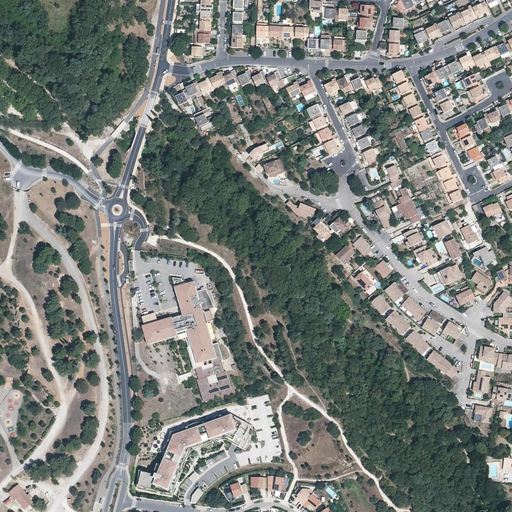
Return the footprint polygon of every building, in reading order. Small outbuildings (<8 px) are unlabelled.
[(234,0),(234,8),(236,9),(244,9),(243,0),(234,0)] [(310,3),(310,9),(313,10),(313,12),(322,12),(322,7),(323,3),(323,2),(314,2),(314,0),(310,0),(310,3)] [(413,3),(411,0),(404,0),(402,1),(401,0),(400,0),(398,1),(403,10),(404,11),(407,10),(415,6),(413,3)] [(477,17),(489,11),(484,2),(483,3),(481,0),(477,0),(471,3),(472,5),(473,8),(477,17)] [(201,17),(210,18),(211,9),(213,9),(213,5),(211,5),(201,4),(201,9),(201,17)] [(358,14),(361,14),(363,14),(363,18),(371,18),(372,18),(372,15),(371,15),(371,5),(361,5),(358,5),(358,14)] [(461,13),(465,22),(477,17),(473,8),(472,5),(469,7),(460,11),(461,13)] [(322,7),(322,12),(322,18),(335,19),(335,11),(335,9),(326,9),(326,7),(322,7)] [(233,21),(243,22),(243,13),(245,13),(245,9),(244,9),(236,9),(235,12),(234,12),(233,21)] [(339,21),(339,19),(348,19),(348,17),(348,9),(339,9),(339,11),(335,11),(335,19),(335,20),(339,21)] [(449,19),(454,28),(465,22),(461,13),(460,11),(448,16),(449,19)] [(200,30),(210,30),(210,21),(212,21),(212,18),(210,18),(201,17),(200,30)] [(368,31),(369,27),(370,27),(370,23),(371,18),(363,18),(360,18),(358,18),(358,27),(358,30),(367,31),(368,31)] [(394,18),(393,27),(391,27),(391,31),(400,31),(403,31),(403,19),(394,18)] [(437,24),(442,33),(454,28),(449,19),(437,24)] [(233,34),(242,35),(243,26),(246,26),(246,22),(243,22),(233,21),(233,34)] [(270,24),(257,23),(257,36),(266,36),(266,38),(269,38),(270,36),(270,26),(270,24)] [(270,36),(274,36),(279,37),(279,38),(282,39),(282,37),(283,27),(283,24),(279,24),(270,23),(270,24),(270,26),(270,36)] [(434,26),(426,30),(430,39),(442,33),(437,24),(437,23),(434,24),(434,26)] [(283,27),(282,37),(292,37),(292,39),(295,39),(295,37),(296,27),(296,24),(283,24),(283,27)] [(296,27),(295,37),(304,38),(304,39),(308,40),(308,39),(309,28),(296,27)] [(414,31),(414,35),(419,44),(430,39),(426,30),(424,31),(423,27),(414,31)] [(212,30),(210,30),(200,30),(195,30),(195,43),(204,43),(209,43),(210,34),(211,34),(212,30)] [(355,43),(364,43),(364,40),(367,40),(367,31),(358,30),(357,30),(357,40),(355,40),(355,43)] [(391,31),(390,31),(390,40),(388,40),(388,44),(389,44),(397,44),(398,40),(400,40),(400,31),(391,31)] [(242,35),(233,34),(232,47),(242,47),(242,38),(244,38),(244,35),(242,35)] [(308,40),(308,49),(317,49),(317,50),(321,51),(321,49),(321,39),(308,39),(308,40)] [(331,40),(321,39),(321,49),(325,49),(330,50),(330,51),(334,51),(334,50),(334,40),(331,40)] [(346,48),(347,40),(334,39),(334,40),(334,50),(335,50),(335,52),(342,52),(342,50),(343,50),(343,52),(346,52),(346,48)] [(496,46),(501,55),(509,51),(510,53),(511,51),(511,49),(509,43),(505,44),(505,42),(496,46)] [(204,47),(204,43),(195,43),(194,47),(193,47),(192,56),(202,56),(202,47),(204,47)] [(397,44),(389,44),(389,53),(387,53),(387,56),(397,57),(397,53),(399,53),(399,44),(397,44)] [(501,55),(496,46),(485,52),(485,54),(489,61),(497,57),(498,58),(501,57),(501,55)] [(334,51),(333,58),(353,59),(353,49),(346,48),(346,52),(343,52),(343,50),(342,50),(342,52),(335,52),(335,50),(334,50),(334,51)] [(485,54),(482,55),(481,54),(473,58),(476,64),(477,66),(486,63),(486,64),(489,62),(489,61),(485,54)] [(459,60),(460,61),(464,68),(472,65),(473,66),(476,64),(473,58),(472,55),(469,57),(468,56),(459,60)] [(452,74),(460,70),(461,72),(465,70),(464,68),(460,61),(457,63),(456,61),(448,65),(452,74)] [(448,65),(437,71),(441,79),(449,76),(449,77),(453,75),(452,74),(448,65)] [(231,72),(232,73),(224,77),(228,86),(236,82),(235,80),(239,79),(238,77),(235,70),(231,72)] [(242,86),(250,82),(250,80),(253,79),(252,77),(249,70),(245,71),(246,73),(238,77),(239,79),(242,86)] [(260,72),(261,73),(252,77),(253,79),(257,86),(265,82),(267,85),(270,84),(267,78),(263,70),(260,72)] [(402,70),(392,75),(398,86),(407,82),(409,81),(407,78),(405,78),(402,70)] [(275,74),(267,78),(270,84),(271,87),(278,84),(281,90),(286,88),(282,80),(278,71),(275,73),(275,74)] [(441,79),(437,71),(425,76),(429,85),(437,81),(438,83),(441,81),(441,79)] [(214,86),(215,88),(223,85),(224,88),(228,86),(224,77),(221,72),(217,74),(218,75),(210,78),(214,86)] [(344,75),(345,77),(337,81),(339,87),(341,90),(349,86),(351,89),(354,88),(351,81),(348,74),(344,75)] [(465,79),(468,87),(470,86),(472,89),(479,86),(481,85),(479,82),(478,83),(473,74),(468,77),(465,79)] [(206,79),(207,80),(199,84),(203,93),(211,89),(210,88),(214,86),(210,78),(210,77),(206,79)] [(363,77),(360,79),(360,78),(351,81),(354,88),(356,90),(364,86),(364,88),(368,86),(366,81),(365,80),(363,77)] [(378,77),(375,79),(374,77),(366,81),(368,86),(370,90),(378,87),(379,88),(382,86),(378,77)] [(332,80),(333,81),(324,85),(329,94),(337,90),(336,88),(339,87),(337,81),(335,78),(332,80)] [(193,82),(194,83),(186,87),(186,89),(190,96),(198,92),(199,95),(203,93),(199,84),(197,80),(193,82)] [(304,96),(313,92),(312,90),(315,89),(311,80),(308,82),(308,83),(300,87),(301,90),(304,96)] [(295,85),(286,89),(291,98),(299,93),(298,92),(301,90),(300,87),(297,82),(294,83),(295,85)] [(407,82),(398,86),(402,94),(404,98),(413,93),(414,93),(412,89),(411,90),(407,82)] [(470,90),(474,98),(476,98),(478,101),(486,97),(485,94),(483,94),(479,86),(472,89),(470,90)] [(183,91),(184,92),(176,96),(180,105),(188,101),(190,104),(193,103),(190,96),(186,89),(183,91)] [(444,89),(435,93),(439,101),(437,102),(439,105),(440,105),(449,100),(444,89)] [(413,93),(404,98),(409,109),(418,105),(420,104),(418,101),(417,102),(413,93)] [(451,109),(453,108),(449,100),(440,105),(444,113),(443,113),(444,117),(453,112),(451,109)] [(349,103),(340,107),(342,111),(340,112),(339,112),(343,120),(345,119),(347,118),(351,116),(349,112),(353,111),(349,103)] [(322,112),(321,112),(317,104),(310,108),(308,109),(314,120),(323,116),(324,115),(322,112)] [(511,111),(507,104),(499,107),(498,106),(495,108),(496,111),(499,116),(502,115),(503,117),(511,113),(511,111)] [(418,105),(409,109),(415,121),(424,117),(425,116),(424,113),(422,113),(418,105)] [(195,126),(197,126),(198,128),(197,129),(200,134),(210,129),(209,128),(214,125),(212,122),(213,121),(211,117),(207,119),(204,114),(211,111),(209,107),(207,109),(198,113),(194,115),(196,118),(195,118),(198,123),(194,125),(195,126)] [(308,109),(303,111),(309,123),(314,120),(308,109)] [(485,118),(488,123),(491,122),(492,124),(500,120),(499,116),(496,111),(488,115),(487,113),(484,115),(485,118)] [(358,126),(356,123),(359,122),(356,113),(351,116),(347,118),(349,122),(347,123),(346,124),(349,131),(350,130),(352,129),(358,126)] [(326,124),(323,116),(314,120),(309,123),(313,131),(318,128),(319,132),(328,127),(330,127),(328,123),(326,124)] [(415,121),(419,130),(421,129),(422,132),(429,129),(431,128),(429,124),(428,125),(424,117),(415,121)] [(482,132),(481,131),(490,127),(488,123),(485,118),(477,122),(477,124),(474,125),(478,132),(478,133),(482,132)] [(470,132),(466,123),(457,128),(459,132),(461,136),(459,137),(460,141),(462,140),(470,136),(468,133),(470,132)] [(363,138),(362,135),(365,134),(361,125),(358,126),(352,129),(354,134),(352,135),(351,135),(355,142),(356,142),(358,141),(363,138)] [(334,135),(332,136),(328,127),(319,132),(323,140),(325,144),(333,139),(335,139),(334,135)] [(422,132),(420,133),(426,145),(435,140),(436,139),(435,136),(433,137),(429,129),(422,132)] [(319,142),(323,140),(319,132),(315,134),(319,142)] [(511,144),(511,134),(511,135),(510,132),(501,136),(503,139),(504,138),(508,146),(511,144)] [(471,135),(470,136),(462,140),(466,148),(464,149),(466,152),(468,151),(475,148),(473,144),(475,143),(471,135)] [(363,138),(358,141),(360,145),(358,146),(357,147),(360,154),(361,154),(363,153),(369,150),(367,147),(370,145),(366,137),(363,138)] [(339,147),(338,147),(333,139),(325,144),(329,152),(330,155),(341,150),(339,147)] [(426,145),(430,153),(432,152),(433,155),(442,151),(440,148),(439,149),(435,140),(426,145)] [(477,147),(475,148),(468,151),(470,156),(472,160),(473,159),(475,162),(478,161),(484,158),(482,155),(481,155),(477,147)] [(363,153),(365,157),(363,158),(362,158),(366,166),(375,162),(373,158),(376,157),(372,148),(369,150),(363,153)] [(439,167),(446,164),(442,155),(444,154),(442,151),(433,155),(435,159),(433,159),(437,168),(439,167)] [(500,164),(496,156),(487,160),(491,169),(493,168),(495,171),(502,168),(504,167),(502,164),(500,164)] [(288,171),(283,158),(264,165),(268,174),(280,170),(278,166),(280,165),(283,172),(288,171)] [(447,163),(446,164),(439,167),(437,168),(433,170),(439,181),(442,179),(444,179),(452,175),(448,167),(449,166),(447,163)] [(283,172),(280,165),(278,166),(280,170),(268,174),(271,177),(283,172)] [(397,175),(399,174),(395,166),(388,170),(388,171),(390,174),(391,177),(390,178),(392,183),(399,179),(397,175)] [(508,175),(506,176),(502,168),(495,171),(493,172),(497,180),(499,180),(500,182),(509,178),(508,175)] [(450,190),(457,187),(453,178),(455,178),(453,174),(452,175),(444,179),(442,179),(439,181),(444,193),(448,191),(450,190)] [(403,184),(401,179),(399,179),(392,183),(390,183),(393,189),(403,184)] [(454,203),(463,198),(459,190),(460,190),(459,186),(457,187),(450,190),(448,191),(444,193),(449,205),(454,203)] [(411,199),(405,188),(396,192),(400,199),(398,200),(399,204),(411,199)] [(411,199),(399,204),(405,215),(407,219),(409,218),(418,214),(411,199)] [(316,208),(302,203),(301,206),(300,206),(294,204),(291,200),(288,203),(298,214),(307,217),(309,212),(314,214),(316,208)] [(395,226),(383,200),(374,204),(377,211),(379,210),(382,217),(380,217),(386,231),(395,226)] [(503,212),(498,202),(493,205),(493,204),(483,208),(487,216),(493,214),(496,219),(504,215),(503,212)] [(405,215),(399,204),(396,206),(401,217),(405,215)] [(418,214),(409,218),(412,223),(420,219),(418,214)] [(320,223),(323,220),(319,216),(313,222),(317,226),(320,223)] [(344,232),(352,224),(350,221),(346,224),(345,225),(344,223),(344,222),(339,217),(330,226),(337,233),(341,229),(344,232)] [(433,226),(439,239),(452,233),(446,220),(433,226)] [(320,223),(317,226),(314,228),(322,237),(323,236),(327,240),(332,236),(320,223)] [(475,233),(473,233),(469,225),(461,229),(468,244),(478,239),(475,233)] [(415,234),(412,229),(404,234),(406,239),(408,238),(410,237),(411,240),(409,241),(411,246),(422,241),(418,233),(415,234)] [(370,246),(358,234),(352,240),(355,243),(354,244),(366,257),(371,252),(368,248),(370,246)] [(453,260),(462,255),(454,239),(445,243),(453,260)] [(355,253),(347,245),(336,255),(344,263),(350,258),(355,253)] [(425,251),(423,246),(417,249),(420,256),(423,263),(427,261),(430,260),(432,264),(437,262),(435,257),(433,258),(432,255),(434,254),(431,248),(426,250),(425,251)] [(484,264),(495,258),(491,250),(487,252),(484,246),(471,253),(474,258),(479,255),(484,264)] [(384,278),(392,271),(383,260),(375,268),(384,278)] [(463,277),(457,265),(451,268),(450,267),(449,267),(449,268),(447,269),(447,268),(434,274),(439,283),(442,282),(445,280),(447,284),(463,277)] [(497,272),(501,281),(505,279),(505,281),(504,282),(511,282),(511,265),(510,266),(510,269),(505,272),(503,269),(497,272)] [(373,284),(362,272),(355,279),(367,291),(373,284)] [(477,272),(472,280),(479,284),(479,285),(486,290),(491,282),(484,277),(484,276),(477,272)] [(203,310),(203,308),(212,305),(212,303),(211,299),(209,295),(208,292),(205,289),(204,287),(195,289),(192,279),(182,282),(180,277),(171,276),(182,313),(171,317),(171,318),(146,326),(151,341),(165,337),(164,334),(184,328),(189,344),(186,345),(193,367),(195,366),(198,377),(196,378),(203,399),(213,396),(212,393),(220,391),(221,394),(232,391),(225,369),(223,369),(220,358),(222,358),(216,341),(212,342),(211,342),(210,338),(207,339),(205,330),(205,322),(206,321),(203,310)] [(395,303),(409,291),(399,279),(385,291),(395,303)] [(475,298),(471,289),(457,296),(461,305),(475,298)] [(494,304),(494,312),(504,313),(506,313),(506,308),(511,300),(511,297),(504,291),(494,304)] [(391,307),(386,302),(385,302),(383,300),(384,299),(380,295),(371,302),(372,303),(382,315),(391,307)] [(418,307),(412,302),(414,301),(408,296),(400,304),(400,305),(406,310),(406,309),(412,314),(411,315),(417,320),(418,320),(425,311),(419,306),(418,307)] [(214,316),(211,307),(203,310),(206,318),(214,316)] [(444,317),(431,309),(427,315),(440,323),(444,317)] [(403,323),(398,317),(399,316),(394,311),(386,319),(391,324),(392,324),(397,329),(397,330),(402,335),(410,326),(405,321),(403,323)] [(511,312),(506,313),(504,313),(504,318),(499,318),(499,327),(506,327),(506,328),(510,328),(510,330),(511,330),(511,312)] [(146,326),(171,318),(171,317),(170,315),(145,323),(141,324),(146,343),(151,341),(146,326)] [(434,333),(439,325),(439,324),(427,316),(420,326),(433,334),(434,333)] [(455,338),(460,330),(455,328),(453,326),(454,324),(448,320),(443,327),(438,335),(458,348),(461,342),(455,338)] [(165,337),(185,331),(184,328),(164,334),(165,337)] [(423,342),(418,337),(419,335),(413,330),(406,339),(411,344),(412,344),(417,349),(422,354),(430,346),(424,341),(423,342)] [(487,363),(497,364),(499,353),(494,353),(495,348),(481,346),(479,356),(488,357),(487,361),(487,363)] [(447,362),(441,357),(442,356),(435,350),(428,359),(435,365),(435,364),(441,369),(447,374),(452,378),(459,369),(454,365),(448,360),(447,362)] [(511,370),(511,366),(511,354),(510,354),(509,355),(509,356),(504,355),(505,354),(499,353),(497,364),(497,367),(502,368),(502,369),(511,370)] [(486,371),(479,370),(478,375),(479,375),(478,383),(477,391),(488,393),(490,377),(485,376),(486,371)] [(178,375),(180,382),(193,378),(191,371),(178,375)] [(511,392),(511,389),(494,387),(492,395),(497,396),(497,400),(502,400),(502,399),(502,397),(506,398),(506,397),(511,397),(511,392)] [(492,408),(477,405),(475,413),(483,414),(481,422),(489,423),(492,408)] [(253,425),(229,413),(215,416),(212,419),(212,421),(227,415),(253,429),(253,425)] [(249,446),(253,429),(227,415),(212,421),(205,423),(174,434),(167,450),(161,464),(156,463),(152,474),(142,471),(138,487),(169,494),(174,482),(177,483),(191,451),(196,449),(195,446),(198,445),(200,448),(223,440),(225,435),(227,436),(226,439),(246,450),(249,446)] [(174,434),(205,423),(204,421),(196,423),(171,432),(164,449),(167,450),(174,434)] [(281,492),(283,478),(277,476),(277,478),(273,478),(273,476),(268,476),(268,478),(268,488),(268,492),(274,492),(274,490),(274,488),(275,488),(275,490),(275,491),(281,492)] [(268,488),(268,478),(252,478),(252,486),(263,486),(263,488),(268,488)] [(172,495),(177,483),(174,482),(169,494),(172,495)] [(248,493),(245,484),(241,486),(240,483),(231,486),(234,497),(243,493),(244,494),(248,493)] [(30,498),(27,495),(18,484),(10,491),(15,498),(25,510),(33,502),(30,498)] [(200,497),(203,493),(198,489),(193,495),(192,496),(191,501),(193,501),(193,503),(196,504),(200,497)] [(303,504),(313,493),(310,490),(302,489),(298,495),(296,498),(300,501),(300,502),(303,504)] [(313,493),(303,504),(310,510),(311,508),(314,511),(322,503),(317,499),(318,497),(313,493)]
